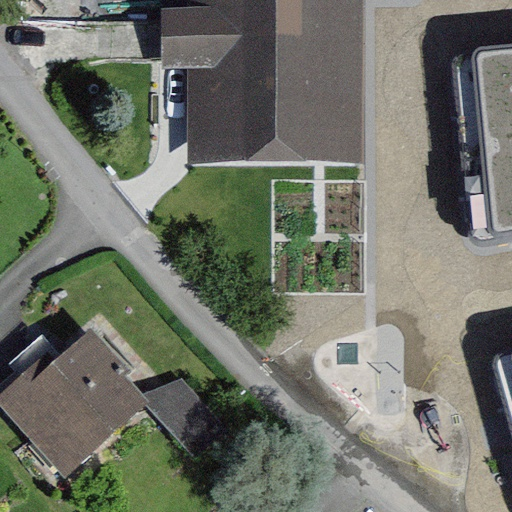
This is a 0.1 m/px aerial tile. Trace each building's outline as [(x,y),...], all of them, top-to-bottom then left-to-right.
[(127,0),(127,11),(153,11),(152,0),(127,0)] [(347,0),(186,0),(190,168),(351,166),(347,0)] [(511,234),(511,44),(472,48),(488,239),(511,234)] [(138,407),(78,338),(0,406),(0,426),(50,484),(138,407)] [(193,458),(228,430),(181,372),(146,400),(193,458)]
